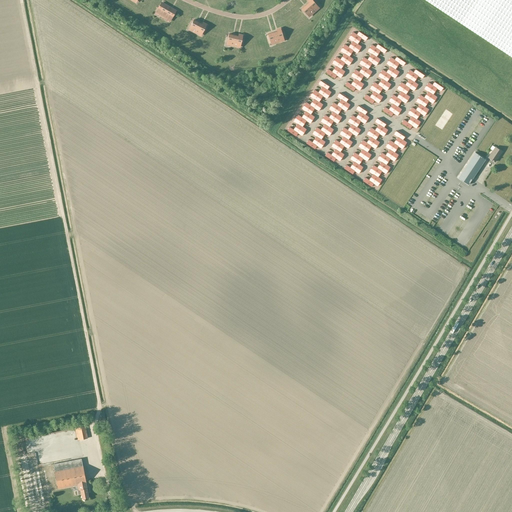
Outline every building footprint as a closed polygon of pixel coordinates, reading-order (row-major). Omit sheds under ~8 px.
[(309,2),(307,4),(314,12),(316,10),(316,9),(318,7),(312,0),(309,0),(308,1),(309,2)] [(511,0),(425,0),(511,57),(511,0)] [(169,7),(162,3),(158,9),(157,9),(155,13),(162,17),(169,7)] [(307,4),(302,8),(309,17),(314,12),(307,4)] [(175,10),(169,7),(162,17),(170,21),(172,18),(171,18),(175,10)] [(200,23),(194,20),(189,29),(195,32),(200,23)] [(202,24),(200,23),(195,32),(198,34),(198,33),(201,35),(206,25),(203,23),(202,24)] [(277,31),(274,32),(278,42),(281,41),(280,40),(284,39),(280,29),(277,30),(277,31)] [(274,32),(268,34),(271,44),(278,42),(274,32)] [(236,35),(229,34),(227,44),(233,46),(236,35)] [(239,36),(236,35),(233,46),(237,47),(237,46),(240,47),(242,36),(239,35),(239,36)] [(502,152),(495,147),(492,145),(490,149),(493,151),(488,158),(495,162),(502,152)] [(475,153),(458,178),(463,181),(468,185),(485,159),(475,153)] [(78,440),(87,438),(85,426),(75,428),(78,440)] [(36,483),(41,482),(36,453),(19,456),(24,485),(30,484),(31,489),(37,488),(36,483)] [(86,483),(82,465),(83,465),(81,458),(53,464),(54,470),(55,470),(58,489),(78,485),(79,490),(77,490),(78,495),(81,494),(82,499),(89,497),(87,488),(86,488),(85,483),(86,483)]
